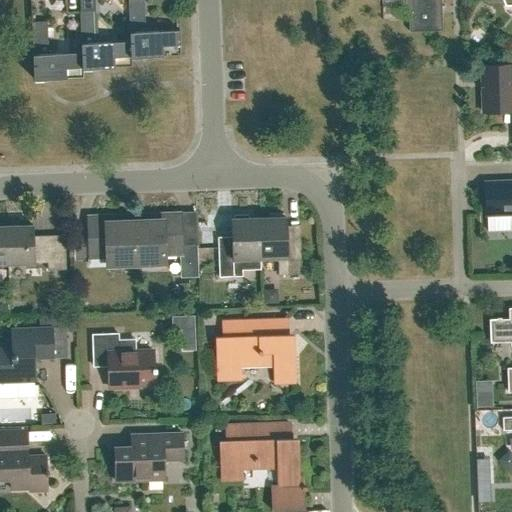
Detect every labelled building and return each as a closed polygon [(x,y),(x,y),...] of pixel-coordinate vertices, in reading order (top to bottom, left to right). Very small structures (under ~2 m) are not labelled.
[(179,30),(145,31),(143,0),(127,0),(129,41),(130,41),(130,57),(131,57),(147,56),(180,55),(179,30)] [(442,30),(440,0),(402,0),(403,10),(408,10),(409,31),(442,30)] [(83,68),(99,67),(131,66),(131,61),(131,57),(130,57),(130,41),(129,41),(96,42),(95,10),(79,10),(81,52),(82,68),(83,68)] [(33,79),(34,79),(50,78),(83,77),(83,72),(83,68),(82,68),(81,52),(48,53),(47,21),(31,22),(33,79)] [(511,111),(511,64),(481,66),(482,112),(511,111)] [(511,180),(485,182),(486,215),(509,214),(510,230),(511,229),(511,180)] [(301,274),(300,243),(286,243),(285,217),(283,217),(283,213),(268,213),(268,217),(258,218),(259,258),(278,258),(278,274),(301,274)] [(162,220),(134,221),(136,263),(164,262),(164,253),(180,253),(181,261),(197,260),(196,235),(180,236),(179,214),(162,215),(162,220)] [(248,214),(233,215),(233,219),(231,219),(232,245),(218,246),(219,276),(242,276),(241,259),(259,258),(258,218),(248,218),(248,214)] [(88,218),(89,232),(90,256),(106,255),(107,264),(136,263),(134,221),(106,222),(106,217),(88,218)] [(33,243),(32,225),(6,226),(8,263),(47,262),(47,270),(66,269),(65,242),(33,243)] [(511,307),(508,308),(508,318),(501,319),(501,317),(496,317),(497,319),(489,319),(490,342),(492,342),(491,340),(511,339),(511,367),(507,368),(508,391),(511,391),(511,307)] [(169,316),(168,326),(189,326),(189,316),(169,316)] [(285,319),(227,321),(227,336),(215,337),(217,380),(241,379),(240,364),(273,362),(273,383),(295,382),(293,334),(286,334),(285,319)] [(11,343),(0,343),(0,382),(34,381),(34,368),(34,367),(33,366),(32,366),(31,365),(31,358),(53,357),(52,339),(65,339),(64,327),(10,328),(11,343)] [(128,387),(128,384),(155,383),(154,371),(156,371),(155,367),(153,367),(152,350),(135,351),(135,339),(118,339),(117,333),(92,334),(93,366),(108,365),(109,387),(128,387)] [(492,406),(491,394),(476,395),(477,407),(492,406)] [(511,416),(502,417),(503,430),(511,429),(511,416)] [(219,440),(220,479),(243,478),(242,468),(276,466),(277,487),(271,487),(271,511),(305,509),(303,478),(299,478),(297,438),(289,438),(289,423),(230,425),(231,440),(219,440)] [(45,455),(27,456),(26,430),(0,431),(0,475),(10,475),(10,489),(29,488),(29,491),(47,491),(46,474),(49,471),(46,469),(45,455)] [(183,459),(182,433),(130,434),(131,448),(114,448),(115,481),(164,479),(163,460),(183,459)] [(488,459),(476,460),(477,501),(489,501),(488,459)]
